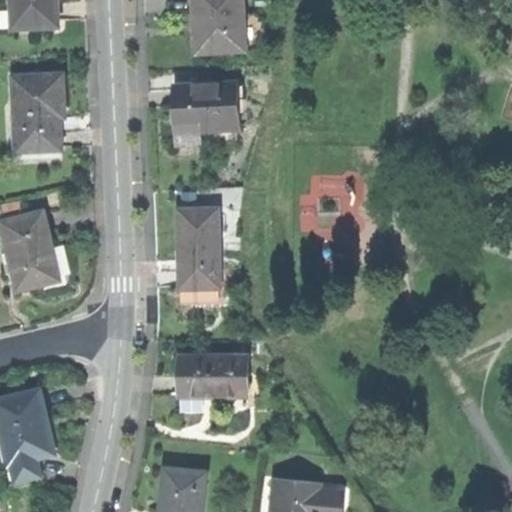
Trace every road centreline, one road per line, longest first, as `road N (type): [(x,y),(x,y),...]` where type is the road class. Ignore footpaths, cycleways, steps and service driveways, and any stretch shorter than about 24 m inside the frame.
road 1 (residential): [(110,0),(121,332)]
road 2 (residential): [(121,332),(94,511)]
road 3 (residential): [(0,356),(121,332)]
